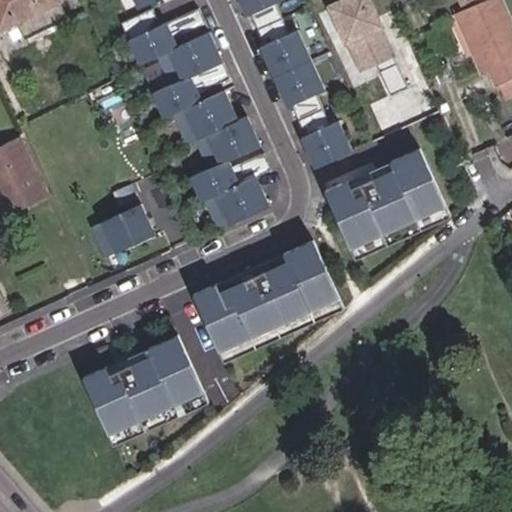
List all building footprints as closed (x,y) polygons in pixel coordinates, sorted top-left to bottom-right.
[(58,0),(0,0),(0,27),(0,29),(18,21),(27,40),(69,20),(58,0)] [(241,0),(248,15),(253,13),(266,44),(262,46),(289,107),(293,105),(307,136),(303,138),(307,148),(345,131),(331,98),(322,102),(308,71),(317,67),(290,6),(282,10),(277,0),(241,0)] [(407,81),(371,0),(333,0),(361,62),(375,56),(390,89),(407,81)] [(511,24),(501,0),(500,0),(468,15),(486,56),(477,60),(486,78),(495,74),(501,89),(505,88),(510,100),(511,98),(511,24)] [(239,120),(226,90),(203,100),(197,87),(204,84),(207,90),(232,79),(211,33),(179,47),(173,34),(180,31),(183,37),(208,26),(200,9),(131,40),(133,46),(141,65),(159,57),(172,85),(154,94),(165,118),(174,114),(187,143),(196,139),(209,167),(191,175),(202,200),(205,199),(218,227),(270,204),(258,177),(273,170),(265,153),(240,164),(243,171),(236,174),(230,161),(262,146),(248,116),(239,120)] [(459,19),(477,60),(486,56),(468,15),(459,19)] [(343,228),(438,185),(412,127),(382,141),(385,148),(344,167),(341,160),(317,170),(343,228)] [(0,176),(15,207),(47,191),(21,136),(0,145),(0,176)] [(89,228),(105,262),(160,236),(144,202),(89,228)] [(220,350),(340,296),(314,239),(285,252),(288,259),(221,289),(218,282),(194,292),(220,350)] [(210,403),(180,334),(150,348),(153,355),(112,373),(109,366),(85,377),(115,445),(210,403)]
